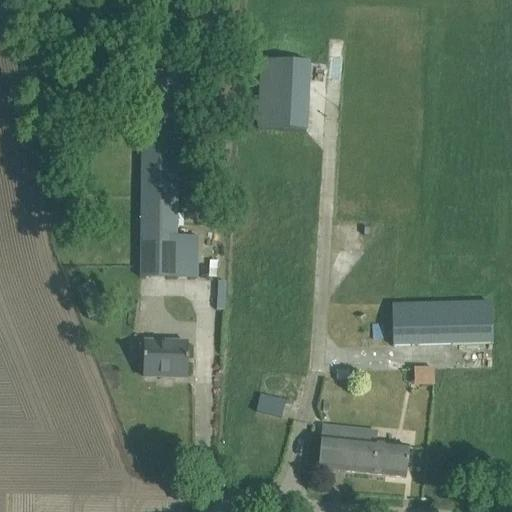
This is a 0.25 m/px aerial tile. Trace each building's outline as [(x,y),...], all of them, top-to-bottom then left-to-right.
[(138,279),(198,278),(199,239),(177,239),(177,193),(187,193),(187,176),(177,176),(179,39),(141,39),(138,279)] [(308,131),(310,60),(260,59),(257,129),(308,131)] [(394,352),(494,349),(493,305),(393,308),(394,352)] [(101,308),(86,314),(88,320),(104,314),(101,308)] [(143,377),(187,379),(188,342),(144,341),(143,377)] [(415,385),(435,384),(434,367),(414,367),(415,385)] [(284,400),(259,395),(256,414),(280,419),(284,400)] [(323,426),(318,470),(406,479),(409,447),(376,444),(377,431),(323,426)]
